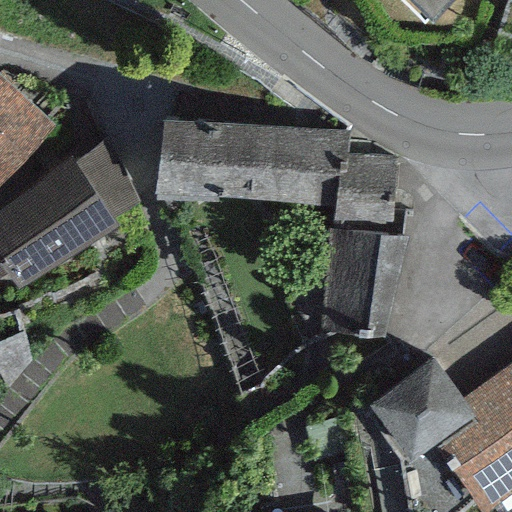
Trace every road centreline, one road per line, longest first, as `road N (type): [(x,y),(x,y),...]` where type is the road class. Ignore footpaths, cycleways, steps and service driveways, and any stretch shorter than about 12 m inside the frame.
road 1 (unknown): [(502,141),(390,329),(333,377),(292,388),(263,410),(260,488)]
road 2 (tertiary): [(226,0),(352,101),(415,131),(502,141)]
